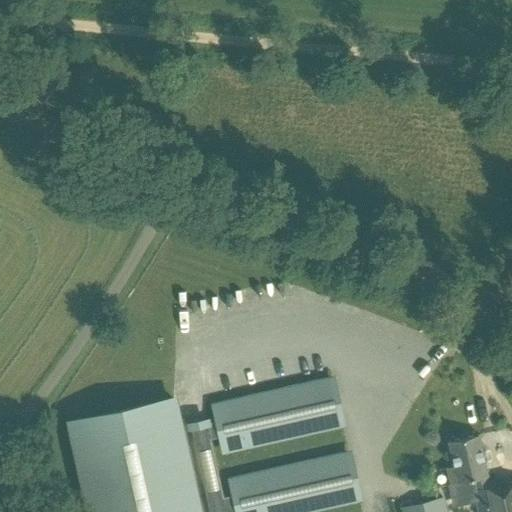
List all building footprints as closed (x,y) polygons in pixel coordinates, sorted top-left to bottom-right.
[(214,419),(218,436),(222,454),(345,427),(333,375),(210,402),(214,419)] [(203,511),(177,394),(66,419),(87,511),(203,511)] [(190,412),(194,425),(214,420),(210,407),(190,412)] [(511,511),(511,482),(491,487),(479,435),(448,442),(454,466),(445,468),(449,484),(472,479),(479,511),(511,511)] [(231,494),(235,511),(309,511),(362,500),(350,449),(228,477),(231,494)] [(447,511),(444,497),(400,507),(401,511),(447,511)]
